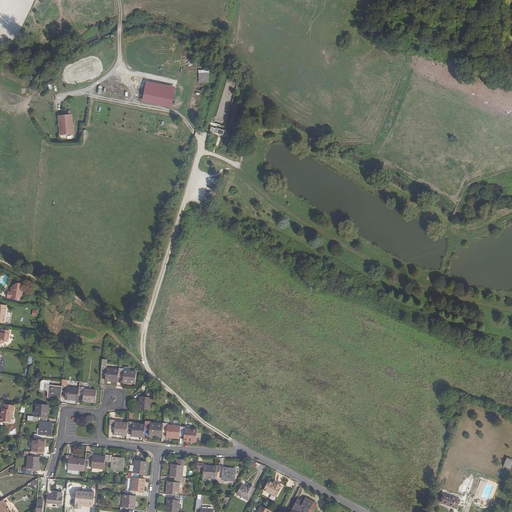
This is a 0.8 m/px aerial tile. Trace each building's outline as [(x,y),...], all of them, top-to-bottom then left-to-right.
[(198,70),(198,83),(209,83),(208,70),(198,70)] [(142,104),(171,109),(175,90),(146,84),(144,94),(142,104)] [(73,134),(72,113),(60,114),(57,114),(59,135),(73,134)] [(210,131),(223,135),(225,130),(212,126),(210,131)] [(21,295),(22,288),(23,288),(24,283),(16,282),(11,286),(10,292),(7,291),(6,296),(17,298),(21,295)] [(0,337),(0,336),(0,346),(1,347),(1,343),(4,341),(6,341),(8,340),(10,330),(2,329),(0,337)] [(102,359),(101,373),(106,373),(105,380),(117,382),(118,375),(119,370),(106,368),(107,360),(102,359)] [(119,370),(118,375),(123,375),(122,382),(135,384),(136,371),(124,370),(124,368),(119,367),(119,370)] [(78,394),(79,388),(66,387),(67,383),(62,382),(62,387),(61,392),(66,392),(65,399),(78,400),(78,394)] [(47,397),(60,398),(61,392),(62,387),(49,385),(49,384),(45,383),(44,390),(48,390),(47,397)] [(79,388),(78,394),(84,395),(83,401),(95,402),(97,391),(84,389),(85,385),(81,384),(81,387),(79,387),(79,388)] [(152,398),(154,398),(154,393),(147,392),(147,397),(140,396),(139,410),(150,411),(151,402),(152,398)] [(13,410),(14,405),(4,403),(3,408),(2,408),(0,418),(0,419),(10,422),(12,410),(13,410)] [(28,416),(28,420),(40,422),(40,417),(47,418),(48,405),(37,404),(35,416),(28,416)] [(127,429),(127,423),(115,422),(115,421),(110,420),(110,427),(115,427),(114,434),(126,435),(127,429)] [(162,429),(163,425),(150,423),(150,422),(145,421),(145,425),(145,428),(149,429),(149,435),(161,437),(162,429)] [(51,435),(52,423),(40,422),(39,434),(34,434),(33,439),(44,439),(44,435),(51,435)] [(145,428),(145,425),(132,424),(133,423),(128,422),(127,423),(127,429),(132,429),(131,436),(144,438),(145,428)] [(180,427),(180,426),(168,425),(168,423),(163,423),(163,425),(162,429),(167,430),(166,437),(179,438),(179,433),(180,427)] [(180,427),(179,433),(184,434),(184,441),(196,442),(198,430),(185,429),(185,427),(180,427)] [(28,451),(28,452),(28,456),(37,457),(37,452),(44,453),(45,440),(44,439),(33,439),(32,452),(28,451)] [(105,461),(105,457),(93,456),(93,454),(91,454),(91,460),(92,460),(91,468),(104,469),(105,461)] [(85,466),(86,459),(73,458),(73,456),(66,455),(65,462),(69,463),(68,469),(84,471),(85,466)] [(124,471),(125,459),(112,457),(112,456),(111,455),(110,462),(112,462),(111,469),(124,471)] [(39,470),(40,457),(37,457),(28,456),(27,467),(23,467),(23,473),(32,474),(32,469),(39,470)] [(171,464),(170,477),(175,477),(182,478),(183,466),(184,466),(185,461),(179,460),(178,465),(171,464)] [(133,478),(139,479),(139,474),(146,474),(147,462),(135,461),(134,473),(132,473),(131,478),(133,478)] [(202,478),(215,479),(215,478),(216,467),(204,466),(204,464),(202,464),(202,471),(203,471),(202,478)] [(223,466),(222,466),(221,473),(219,473),(220,466),(217,465),(216,467),(215,478),(222,479),(235,481),(236,469),(223,468),(223,466)] [(186,479),(182,478),(175,477),(174,482),(167,482),(166,494),(175,495),(178,495),(180,483),(181,483),(185,484),(186,479)] [(139,479),(133,478),(132,490),(130,490),(130,495),(136,496),(137,496),(137,493),(137,491),(140,491),(144,492),(146,479),(139,479)] [(273,484),(268,481),(264,490),(276,497),(282,486),(277,484),(276,485),(273,484)] [(249,501),(255,489),(247,485),(246,487),(242,485),(237,494),(249,501)] [(92,507),(94,492),(76,490),(76,495),(75,508),(81,509),(81,506),(92,507)] [(54,492),(54,494),(53,496),(51,496),(47,495),(46,503),(62,504),(63,492),(54,492)] [(443,502),(461,508),(463,500),(446,494),(443,502)] [(121,511),(127,511),(128,507),(135,508),(136,496),(130,495),(124,495),(122,507),(121,507),(120,511),(121,511)] [(181,501),(182,496),(178,495),(175,495),(174,500),(167,499),(166,511),(169,511),(178,511),(179,500),(181,501)] [(0,511),(11,511),(4,498),(0,500),(0,511)] [(312,511),(317,504),(305,498),(302,502),(297,500),(292,508),(298,511),(312,511)] [(38,499),(37,511),(45,511),(46,499),(38,499)]
